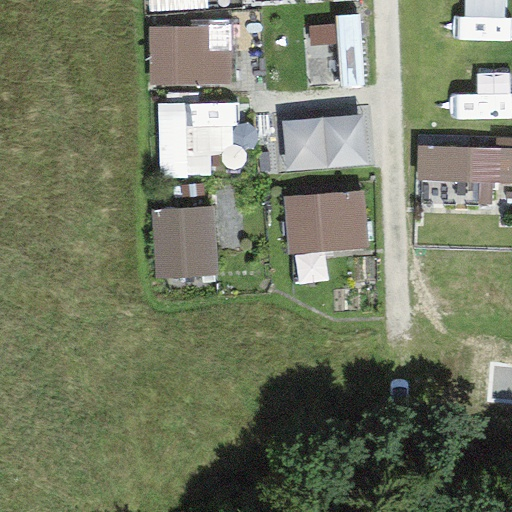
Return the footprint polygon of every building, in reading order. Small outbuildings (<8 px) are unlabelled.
[(152,16),(155,77),(237,74),(234,12),(152,16)] [(186,167),(184,104),(165,105),(168,168),(186,167)] [(369,159),(371,106),(285,104),(283,157),(369,159)] [(372,243),(370,180),(288,183),(290,246),(372,243)] [(511,241),(511,214),(511,185),(474,184),(472,239),(511,241)] [(161,267),(225,263),(220,194),(156,198),(161,267)]
